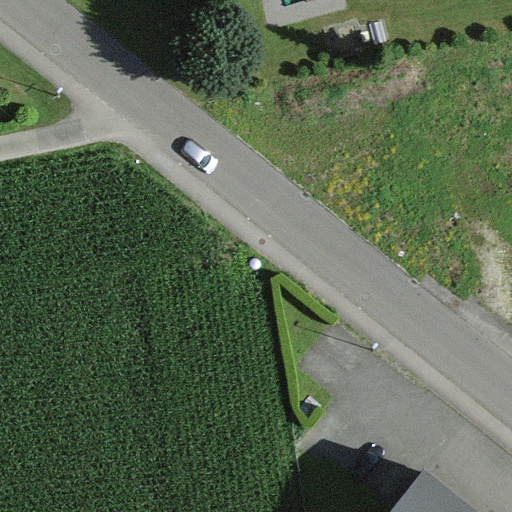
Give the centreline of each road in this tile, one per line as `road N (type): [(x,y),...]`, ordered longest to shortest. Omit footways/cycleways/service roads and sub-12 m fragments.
road 1 (tertiary): [(135,115),(511,400)]
road 2 (tertiary): [(0,8),(135,115)]
road 3 (residential): [(0,139),(135,115)]
